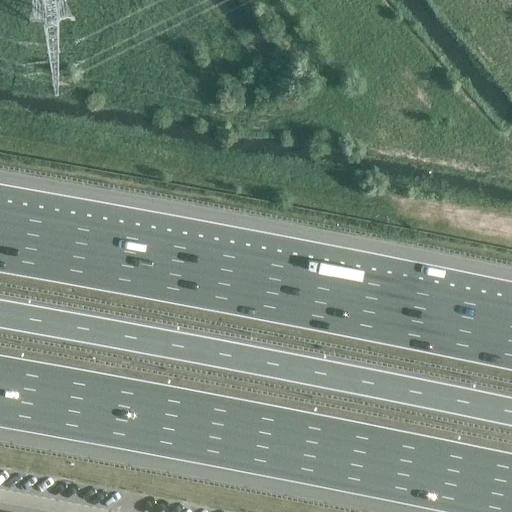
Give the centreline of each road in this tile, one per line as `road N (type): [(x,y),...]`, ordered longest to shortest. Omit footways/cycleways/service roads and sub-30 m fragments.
road 1 (motorway): [(0,316),(511,414)]
road 2 (motorway): [(0,397),(511,494)]
road 3 (motorway): [(511,337),(0,241)]
